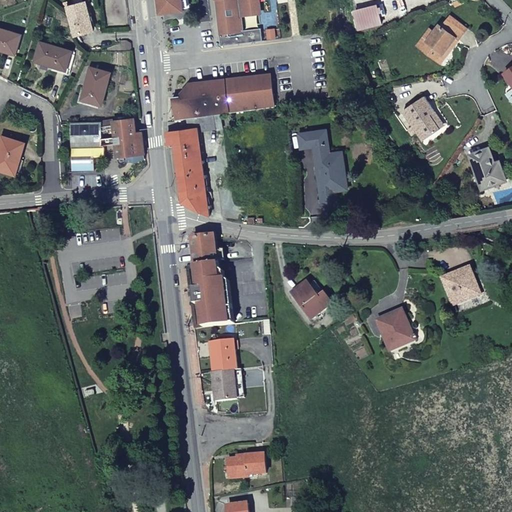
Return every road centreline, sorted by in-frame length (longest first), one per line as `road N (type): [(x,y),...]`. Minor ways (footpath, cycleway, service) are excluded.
road 1 (tertiary): [(511,216),(354,240),(164,218)]
road 2 (secondary): [(198,511),(164,218)]
road 3 (secondary): [(161,192),(143,0)]
road 4 (residential): [(0,90),(44,110),(52,127),(54,199)]
